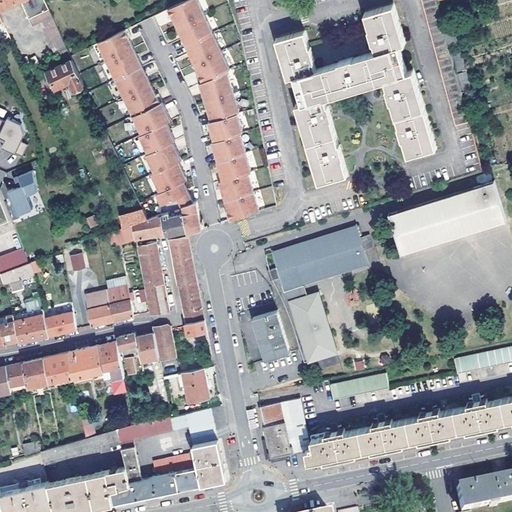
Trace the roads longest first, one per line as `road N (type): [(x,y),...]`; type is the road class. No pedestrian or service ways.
road 1 (residential): [(412,0),(458,154),(350,189)]
road 2 (residential): [(252,481),(213,236)]
road 3 (residential): [(146,19),(191,117),(212,224)]
road 4 (residential): [(296,203),(257,28)]
road 5 (residential): [(273,493),(433,460)]
road 6 (residential): [(0,352),(152,318)]
